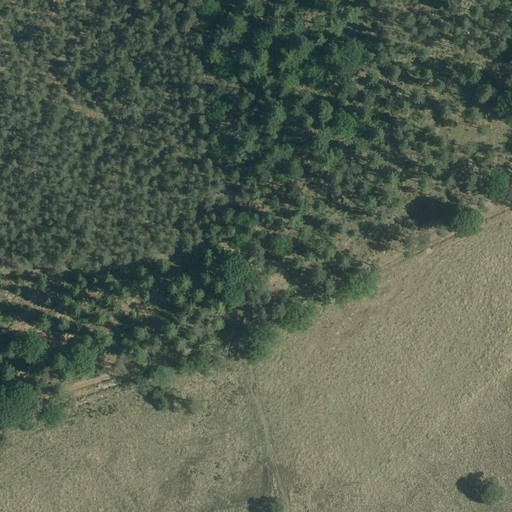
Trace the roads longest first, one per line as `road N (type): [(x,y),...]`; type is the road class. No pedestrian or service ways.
road 1 (track): [(0,401),(50,396),(251,323),(511,187)]
road 2 (track): [(251,323),(244,259),(211,142),(211,88),(228,0)]
road 3 (track): [(239,240),(141,259),(0,267)]
